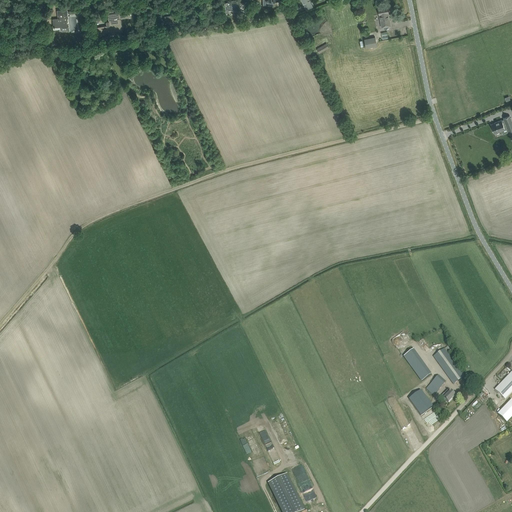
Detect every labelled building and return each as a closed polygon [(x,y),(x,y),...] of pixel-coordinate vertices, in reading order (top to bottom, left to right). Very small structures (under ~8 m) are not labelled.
[(225,8),(226,11),(226,13),(240,11),(239,5),(244,4),(247,10),(251,8),(247,0),(235,0),(228,1),(228,2),(224,3),(225,8)] [(306,0),(301,0),(306,10),(313,7),(310,0),(307,1),(306,0)] [(382,27),(386,27),(391,26),(389,16),(388,16),(387,14),(388,13),(387,5),(384,6),(384,5),(383,6),(378,6),(382,27)] [(68,31),(67,27),(67,22),(67,18),(68,18),(68,14),(78,13),(78,11),(67,12),(67,10),(58,11),(58,19),(53,19),(54,24),(54,27),(61,26),(62,31),(68,31)] [(102,26),(98,27),(99,36),(105,35),(104,33),(111,32),(111,33),(123,31),(121,19),(134,16),(133,10),(126,11),(107,14),(109,22),(107,22),(107,26),(102,26)] [(176,22),(176,20),(175,15),(165,17),(166,24),(176,22)] [(36,26),(43,24),(41,16),(34,17),(36,26)] [(376,37),(365,39),(367,48),(377,46),(376,37)] [(319,54),(326,50),(329,48),(326,43),(323,45),(316,49),(319,54)] [(503,134),(508,132),(509,133),(511,132),(511,121),(510,115),(503,118),(503,119),(502,120),(501,120),(490,124),(494,133),(502,130),(503,134)] [(422,382),(431,375),(413,349),(404,356),(422,382)] [(464,377),(461,373),(444,349),(433,357),(453,384),(464,377)] [(511,372),(499,386),(495,390),(505,400),(511,392),(511,372)] [(431,384),(432,384),(438,391),(439,390),(446,382),(442,379),(439,375),(431,384)] [(449,389),(444,394),(441,397),(443,400),(444,399),(448,403),(455,395),(449,389)] [(421,391),(409,400),(421,416),(433,407),(421,391)] [(511,400),(498,414),(507,423),(511,417),(511,400)] [(470,409),(462,416),(466,421),(474,414),(470,409)] [(284,415),(280,416),(285,430),(289,428),(284,415)] [(278,423),(273,425),(280,439),(285,436),(278,423)] [(287,474),(268,483),(282,511),(301,511),(304,511),(287,474)]
